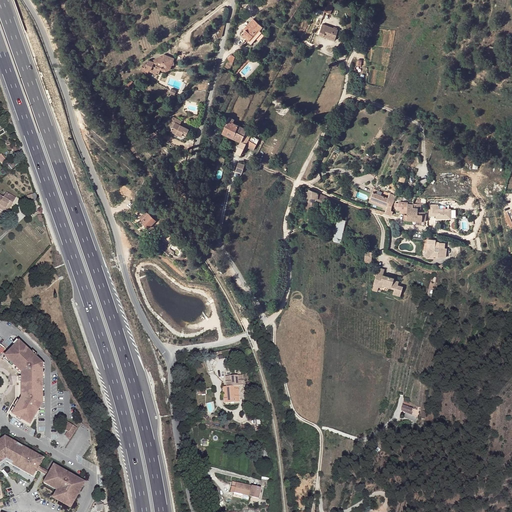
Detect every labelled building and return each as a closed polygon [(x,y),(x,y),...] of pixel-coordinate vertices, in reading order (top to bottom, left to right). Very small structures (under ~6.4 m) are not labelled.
[(331,14),(335,4),(329,1),(327,7),(324,6),(322,11),(331,14)] [(325,13),(318,10),(315,18),(322,20),(325,13)] [(248,28),(245,31),(242,35),(248,40),(248,41),(251,44),(262,32),(259,30),(262,26),(253,19),(247,27),(248,28)] [(220,24),(214,26),(218,38),(222,36),(225,24),(220,24)] [(338,30),(322,25),(319,35),(331,39),(332,35),(336,36),(338,30)] [(496,47),(489,46),(487,53),(494,55),(496,47)] [(175,64),(174,59),(170,60),(167,58),(165,54),(154,59),(155,61),(155,62),(149,60),(147,65),(146,65),(144,67),(143,67),(142,67),(141,71),(148,74),(149,72),(156,75),(157,73),(158,71),(160,71),(161,69),(166,71),(170,69),(172,65),(175,64)] [(231,54),(228,60),(233,62),(236,57),(231,54)] [(182,121),(175,117),(173,121),(175,123),(171,131),(181,136),(183,134),(186,135),(189,129),(180,125),(182,121)] [(222,133),(233,139),(239,125),(233,122),(234,120),(229,117),(228,120),(222,133)] [(264,127),(259,124),(254,134),(258,136),(264,127)] [(239,125),(233,139),(241,142),(236,153),(240,155),(245,146),(247,147),(254,150),(259,139),(252,136),(245,132),(247,129),(239,125)] [(245,165),(239,163),(236,171),(242,173),(245,165)] [(318,193),(309,189),(308,191),(306,191),(306,198),(312,198),(316,199),(317,199),(318,193)] [(396,196),(380,190),(380,191),(374,189),(373,192),(370,198),(370,199),(388,206),(387,209),(385,212),(391,215),(393,211),(391,210),(392,206),(393,204),(396,196)] [(10,202),(12,204),(16,198),(6,192),(3,197),(0,195),(0,205),(5,209),(10,202)] [(318,193),(317,199),(327,203),(340,209),(341,203),(318,193)] [(370,199),(369,201),(387,209),(388,206),(370,199)] [(0,205),(0,209),(7,214),(13,204),(12,204),(10,202),(5,209),(0,205)] [(413,204),(407,204),(398,202),(398,208),(399,208),(399,210),(400,210),(400,212),(407,213),(407,209),(413,210),(413,204)] [(420,208),(421,204),(413,203),(413,204),(413,210),(407,209),(407,213),(407,215),(404,215),(403,220),(407,220),(413,220),(413,214),(417,214),(417,211),(417,208),(420,209),(420,208)] [(145,217),(142,221),(149,227),(158,218),(153,213),(151,215),(149,214),(149,213),(149,214),(146,211),(142,215),(145,217)] [(425,212),(420,211),(417,211),(417,214),(413,214),(413,220),(425,222),(426,222),(426,214),(425,214),(425,212)] [(342,239),(346,220),(338,219),(334,237),(342,239)] [(156,220),(149,227),(153,230),(159,224),(156,220)] [(168,229),(162,235),(165,239),(168,236),(173,239),(176,235),(168,229)] [(444,243),(435,242),(435,240),(429,239),(428,239),(427,244),(429,244),(429,248),(426,250),(427,251),(423,254),(426,258),(431,258),(431,256),(434,256),(445,257),(446,248),(444,248),(444,243)] [(394,278),(383,275),(384,272),(378,270),(373,285),(382,288),(383,286),(394,289),(393,294),(400,296),(403,287),(398,285),(399,282),(393,280),(394,278)] [(18,341),(4,356),(21,373),(21,398),(12,414),(29,424),(41,403),(42,364),(18,341)] [(231,376),(231,381),(235,381),(235,386),(243,385),(243,380),(238,381),(237,376),(231,376)] [(235,386),(235,381),(231,381),(226,382),(226,387),(227,399),(224,399),(224,404),(239,402),(238,389),(236,389),(235,386)] [(413,409),(409,408),(410,404),(404,402),(401,411),(405,413),(403,417),(415,421),(416,416),(417,410),(413,409)] [(68,432),(65,436),(69,438),(76,428),(66,421),(62,428),(68,432)] [(0,496),(0,497),(0,493),(0,467),(8,462),(34,478),(38,471),(45,460),(7,438),(0,442),(0,496)] [(86,484),(55,466),(51,473),(49,477),(44,484),(58,492),(54,499),(71,508),(75,501),(76,501),(86,484)] [(51,473),(40,468),(38,471),(49,477),(51,473)] [(236,482),(235,487),(234,493),(243,495),(249,497),(252,486),(236,482)] [(261,488),(252,486),(249,497),(258,499),(261,488)]
